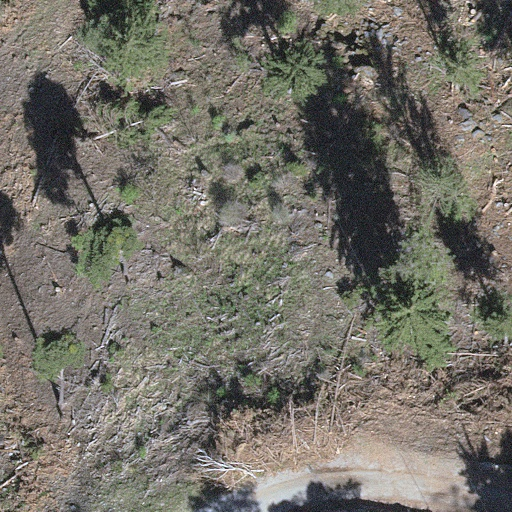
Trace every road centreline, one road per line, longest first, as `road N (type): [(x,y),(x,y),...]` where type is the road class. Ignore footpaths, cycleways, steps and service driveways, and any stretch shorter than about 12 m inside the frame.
road 1 (motorway): [(0,337),(209,0)]
road 2 (track): [(241,511),(325,469),(511,487)]
